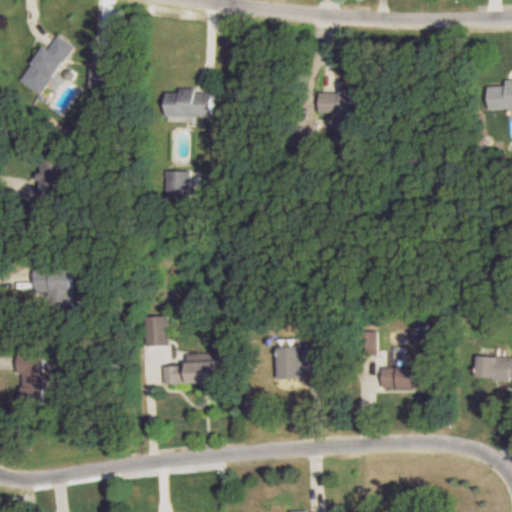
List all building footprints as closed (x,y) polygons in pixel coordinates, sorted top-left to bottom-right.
[(77,46),(57,33),(25,82),(45,95),(77,46)] [(94,63),(94,86),(112,86),(112,63),(94,63)] [(511,79),(507,80),(508,85),(491,86),(492,109),(511,107),(511,79)] [(218,117),(218,89),(170,89),(170,117),(218,117)] [(322,113),(339,113),(339,146),(360,145),(360,113),(377,112),(377,89),(322,90),(322,113)] [(68,159),(42,158),(39,210),(65,211),(68,159)] [(75,268),(38,267),(37,292),(52,292),(52,302),(75,302),(75,268)] [(170,316),(150,316),(150,344),(170,344),(170,316)] [(427,388),(427,366),(410,366),(410,346),(387,346),(387,388),(427,388)] [(280,348),(281,378),(305,378),(304,368),(327,368),(327,347),(280,348)] [(224,382),(223,353),(191,354),(192,364),(167,365),(168,384),(224,382)] [(22,407),(46,407),(46,355),(22,355),(22,407)] [(511,356),(481,355),(480,377),(511,378),(511,356)]
